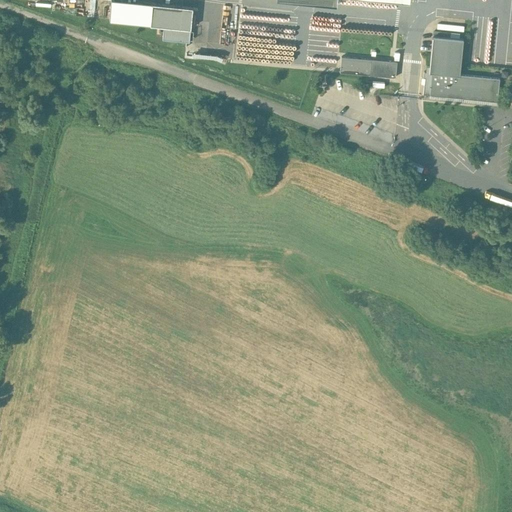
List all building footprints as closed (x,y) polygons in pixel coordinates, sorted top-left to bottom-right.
[(152,3),(126,0),(110,0),(109,19),(150,23),(152,3)] [(192,7),(152,3),(150,23),(164,24),(190,27),(192,7)] [(238,18),(237,57),(249,57),(250,18),(238,18)] [(190,27),(164,24),(162,37),(189,40),(190,27)] [(463,39),(433,36),(429,72),(424,71),(423,77),(427,77),(426,85),(430,85),(429,95),(497,102),(499,79),(459,74),(463,39)] [(371,59),(341,56),(339,71),(369,74),(371,59)] [(397,61),(371,59),(369,74),(395,77),(397,61)]
